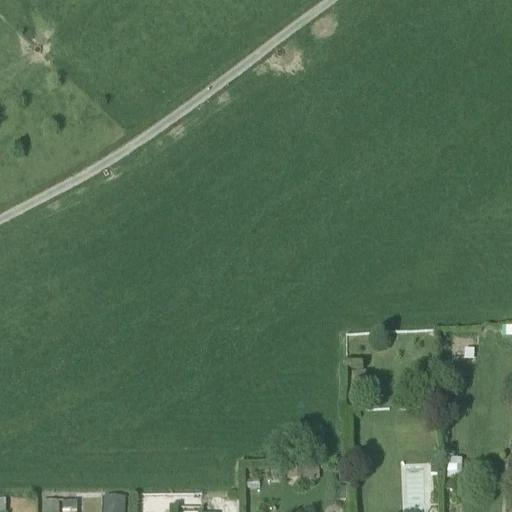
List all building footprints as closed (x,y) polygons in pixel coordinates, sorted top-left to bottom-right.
[(511,329),(501,330),(501,340),(511,339),(511,329)] [(461,482),(462,463),(449,462),(448,482),(461,482)] [(440,465),(429,465),(430,476),(440,476),(440,465)] [(287,482),(303,481),(303,467),(287,467),(287,482)] [(348,488),(334,489),(334,503),(349,503),(348,488)] [(85,511),(102,511),(103,497),(86,497),(85,511)] [(125,511),(126,499),(104,498),(103,511),(125,511)]
